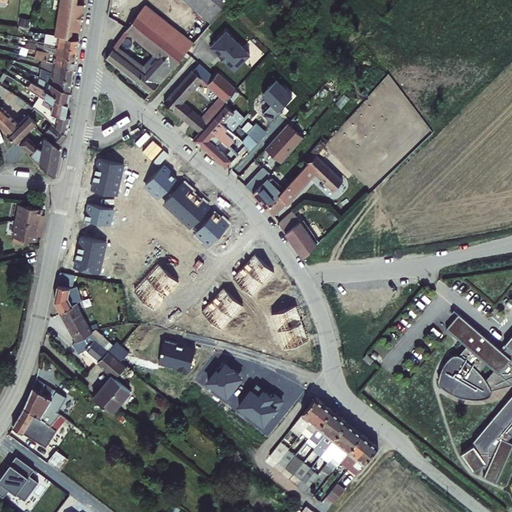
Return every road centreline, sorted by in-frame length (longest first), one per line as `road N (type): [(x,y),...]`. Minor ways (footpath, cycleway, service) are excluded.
road 1 (residential): [(482,511),(344,396),(298,275)]
road 2 (residential): [(265,226),(88,70)]
road 3 (residential): [(65,191),(32,345),(0,416)]
road 4 (unclassified): [(298,275),(511,245)]
road 5 (residential): [(170,313),(265,226)]
road 6 (residential): [(88,70),(65,191)]
